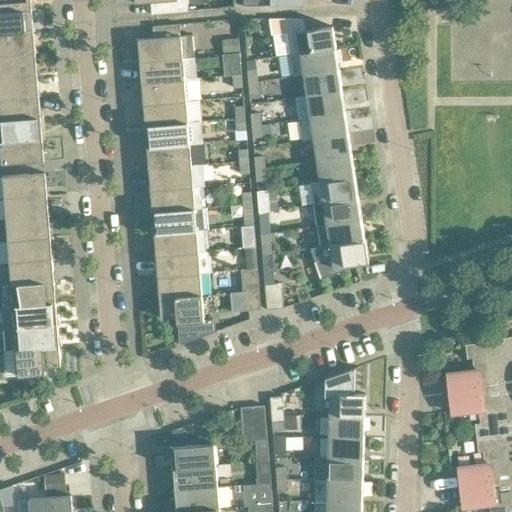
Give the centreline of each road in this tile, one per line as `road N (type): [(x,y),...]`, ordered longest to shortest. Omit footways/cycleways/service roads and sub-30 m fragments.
road 1 (residential): [(116,405),(82,0)]
road 2 (residential): [(116,405),(410,306)]
road 3 (residential): [(410,306),(412,249),(379,0)]
road 4 (residential): [(405,511),(410,306)]
road 5 (residential): [(0,445),(116,405)]
